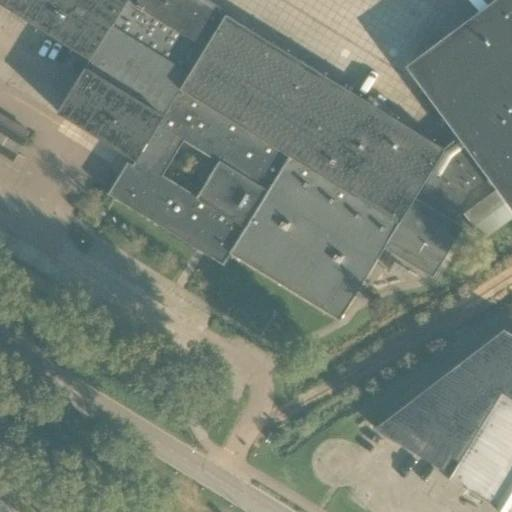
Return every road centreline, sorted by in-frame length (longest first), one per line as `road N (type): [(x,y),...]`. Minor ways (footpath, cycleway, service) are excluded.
road 1 (unclassified): [(218,480),(261,396),(249,363),(0,218)]
road 2 (primary): [(218,480),(0,348)]
